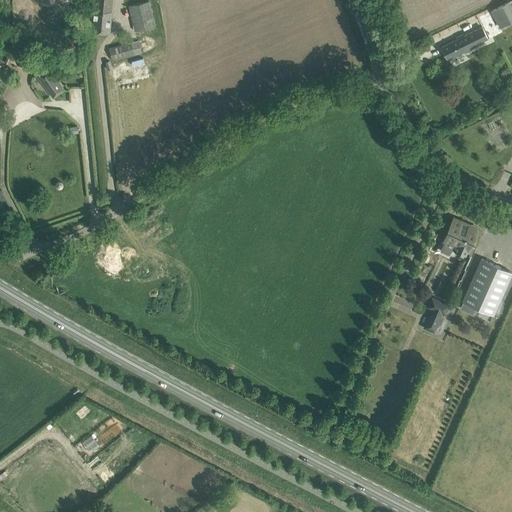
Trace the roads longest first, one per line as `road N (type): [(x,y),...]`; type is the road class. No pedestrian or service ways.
road 1 (secondary): [(412,511),(0,288)]
road 2 (unclassified): [(17,257),(75,236),(294,103),(382,80)]
road 3 (unknown): [(117,209),(100,60),(119,0)]
road 4 (unclassified): [(511,206),(441,163),(382,80)]
